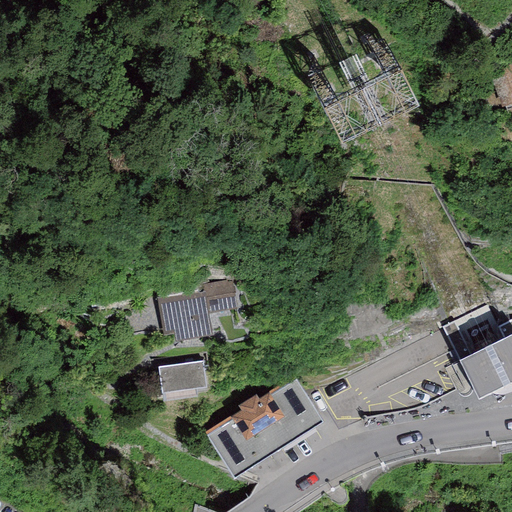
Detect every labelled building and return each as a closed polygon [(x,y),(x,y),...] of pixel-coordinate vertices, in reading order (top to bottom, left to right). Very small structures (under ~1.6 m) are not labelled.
[(511,65),(489,74),(502,110),(511,106),(511,65)] [(178,327),(180,341),(213,336),(209,310),(237,307),(233,287),(206,291),(207,299),(180,302),(183,325),(178,327)] [(511,321),(501,327),(489,305),(443,329),(460,364),(461,369),(478,405),(511,387),(511,321)] [(203,361),(158,367),(162,392),(206,387),(203,361)] [(208,440),(234,483),(322,429),(295,385),(255,410),(237,422),(208,440)]
